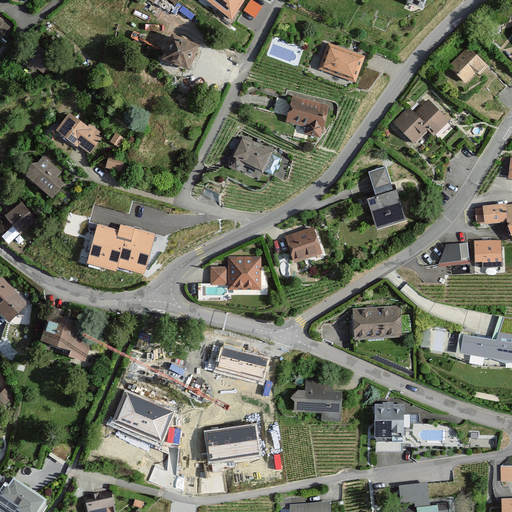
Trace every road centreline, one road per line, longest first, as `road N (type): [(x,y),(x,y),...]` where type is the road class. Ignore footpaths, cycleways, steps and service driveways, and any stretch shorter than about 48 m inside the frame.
road 1 (residential): [(288,337),(445,226),(511,120)]
road 2 (unclassified): [(262,226),(316,190),(408,66),(475,0)]
road 3 (residential): [(277,0),(183,201),(262,226)]
road 4 (residential): [(288,337),(511,424)]
road 5 (unclassified): [(0,248),(61,289),(158,305)]
road 6 (unclassified): [(158,305),(181,266),(262,226)]
road 7 (residential): [(158,305),(288,337)]
